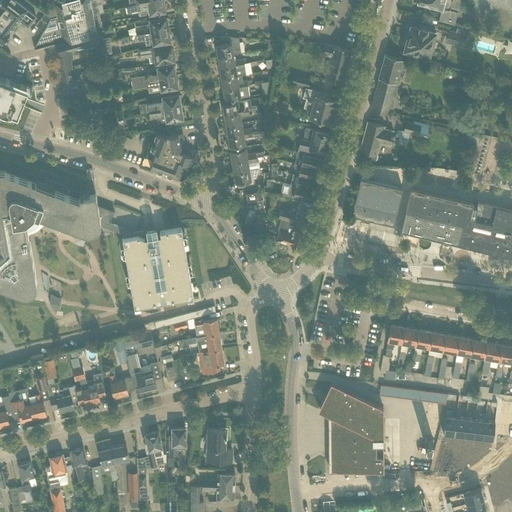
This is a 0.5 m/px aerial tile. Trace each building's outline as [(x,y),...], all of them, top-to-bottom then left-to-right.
[(35,14),(26,7),(27,7),(17,0),(0,0),(0,39),(2,41),(4,37),(5,38),(8,35),(7,34),(10,30),(9,30),(12,25),(13,26),(16,23),(15,22),(18,18),(22,20),(21,21),(25,24),(26,23),(28,24),(35,14)] [(52,0),(54,7),(56,16),(51,18),(50,18),(43,31),(39,39),(34,48),(48,44),(53,43),(54,42),(55,43),(56,42),(57,47),(56,47),(56,48),(55,48),(57,54),(58,55),(57,56),(72,52),(72,51),(99,44),(97,35),(96,31),(96,28),(93,14),(90,0),(52,0)] [(101,12),(98,0),(90,0),(93,14),(101,12)] [(163,0),(155,0),(137,3),(137,4),(138,10),(139,15),(149,13),(152,13),(163,11),(164,11),(165,11),(165,10),(166,10),(166,9),(166,8),(166,7),(166,6),(165,6),(165,5),(164,5),(163,0)] [(417,0),(417,3),(429,7),(430,4),(442,7),(439,19),(454,23),(460,0),(417,0)] [(56,16),(54,7),(42,11),(44,13),(51,18),(56,16)] [(101,13),(101,12),(93,14),(96,28),(102,27),(99,13),(101,13)] [(50,18),(51,18),(44,13),(35,25),(43,31),(50,18)] [(150,24),(135,26),(136,33),(168,28),(167,23),(168,23),(167,18),(166,18),(166,16),(156,18),(149,19),(150,24)] [(435,32),(427,30),(427,28),(419,26),(419,28),(411,25),(404,49),(414,52),(429,56),(435,32)] [(464,46),(468,30),(456,26),(455,30),(449,28),(445,41),(464,46)] [(168,28),(136,33),(137,41),(152,38),(153,43),(160,42),(170,41),(169,39),(170,39),(170,34),(169,34),(168,28)] [(101,34),(97,35),(99,44),(111,41),(110,36),(102,38),(101,34)] [(241,52),(239,37),(226,36),(220,36),(221,40),(215,42),(216,45),(215,45),(217,56),(233,53),(241,52)] [(342,84),(351,49),(325,43),(323,53),(331,55),(325,79),(342,84)] [(155,46),(139,49),(140,57),(149,56),(150,62),(157,61),(163,60),(173,59),(172,56),(173,55),(173,52),(172,52),(171,45),(161,47),(155,48),(155,46)] [(73,59),(72,52),(57,56),(59,68),(72,65),(71,59),(73,59)] [(234,60),(233,53),(217,56),(219,67),(244,63),(243,58),(234,60)] [(403,59),(394,56),(385,54),(378,77),(379,77),(370,108),(387,113),(400,67),(406,69),(409,59),(404,58),(404,60),(402,59),(403,59)] [(145,74),(131,77),(132,88),(147,85),(146,80),(175,75),(175,70),(176,69),(176,66),(174,65),(174,63),(164,65),(148,67),(149,73),(145,74)] [(246,73),(245,67),(244,63),(219,67),(221,78),(237,75),(246,73)] [(72,66),(72,65),(59,68),(60,69),(59,69),(61,81),(62,81),(73,79),(71,66),(72,66)] [(29,86),(0,75),(0,112),(2,114),(5,115),(8,115),(11,115),(11,114),(17,117),(29,86)] [(175,75),(146,80),(147,85),(147,86),(160,84),(161,89),(168,88),(177,87),(177,86),(179,84),(178,81),(176,80),(175,75)] [(238,81),(237,75),(221,78),(223,88),(248,84),(247,80),(238,81)] [(311,79),(294,75),(292,82),(306,86),(309,87),(311,79)] [(90,87),(88,76),(78,78),(78,81),(81,80),(82,88),(90,87)] [(77,78),(73,79),(62,81),(63,87),(62,87),(64,93),(73,92),(72,85),(78,84),(77,78)] [(249,95),(248,89),(248,84),(223,88),(224,99),(249,95)] [(335,107),(338,99),(330,97),(331,93),(309,87),(306,86),(303,97),(306,97),(304,107),(310,110),(308,116),(331,123),(333,115),(331,114),(333,107),(335,107)] [(148,103),(145,104),(146,109),(146,111),(149,111),(181,105),(180,100),(181,98),(180,96),(179,95),(178,93),(169,95),(162,96),(163,101),(148,103)] [(256,105),(255,104),(251,105),(250,98),(243,99),(237,100),(232,101),(222,103),(224,114),(248,110),(256,109),(257,109),(256,105)] [(68,116),(81,114),(79,99),(66,101),(68,116)] [(105,100),(107,107),(113,105),(111,99),(105,100)] [(286,110),(278,108),(279,101),(275,100),(271,114),(281,117),(284,118),(286,110)] [(113,105),(107,107),(98,109),(100,118),(107,121),(108,121),(108,119),(110,119),(111,122),(117,120),(113,105)] [(181,105),(149,111),(150,118),(157,116),(158,122),(166,120),(173,120),(183,118),(182,116),(183,114),(183,112),(181,111),(181,105)] [(249,114),(248,110),(224,114),(225,125),(241,122),(240,116),(249,114)] [(122,118),(118,119),(117,120),(111,122),(110,119),(108,119),(108,121),(107,121),(104,129),(119,134),(121,134),(120,127),(124,126),(122,118)] [(384,125),(377,123),(367,121),(359,150),(366,151),(364,157),(375,160),(377,159),(378,155),(377,154),(380,143),(389,145),(393,130),(384,128),(384,125)] [(418,134),(420,125),(406,121),(403,131),(418,134)] [(242,129),(241,122),(225,125),(227,136),(252,131),(251,127),(242,129)] [(330,133),(328,132),(313,128),(312,128),(306,127),(303,138),(300,137),(297,151),(309,154),(311,148),(325,152),(330,133)] [(244,137),(253,136),(252,131),(227,136),(229,147),(245,144),(244,137)] [(182,133),(165,136),(158,133),(152,150),(155,151),(150,166),(178,177),(184,162),(188,163),(193,149),(185,147),(185,145),(179,146),(179,143),(180,143),(179,138),(183,138),(182,133)] [(466,143),(476,145),(478,137),(468,134),(466,143)] [(263,151),(256,152),(246,154),(245,147),(230,150),(231,161),(256,157),(264,155),(263,151)] [(322,157),(312,155),(309,154),(297,151),(296,156),(302,158),(301,164),(319,168),(321,169),(322,165),(320,164),(322,157)] [(259,162),(257,161),(256,157),(231,161),(233,171),(249,169),(258,168),(258,167),(259,166),(259,162)] [(319,168),(301,164),(294,162),(293,166),(295,167),(299,169),(298,174),(316,179),(319,179),(320,175),(318,174),(319,168)] [(256,177),(258,168),(249,169),(233,171),(235,183),(237,182),(237,184),(240,185),(240,187),(254,184),(253,178),(256,177)] [(0,285),(21,293),(23,294),(25,294),(27,294),(29,293),(31,292),(33,291),(34,289),(35,287),(36,285),(36,283),(36,281),(26,221),(35,213),(85,232),(87,232),(88,233),(90,233),(91,233),(93,232),(94,232),(96,231),(97,230),(98,228),(99,226),(100,226),(100,225),(122,233),(122,232),(131,231),(109,223),(114,211),(98,205),(95,192),(89,193),(88,188),(79,190),(80,195),(79,195),(79,198),(54,189),(54,186),(37,180),(36,182),(4,170),(2,170),(1,169),(0,169),(0,285)] [(315,185),(316,179),(298,174),(295,185),(314,189),(316,190),(317,186),(315,185)] [(402,188),(360,178),(351,216),(393,226),(402,188)] [(290,183),(287,194),(293,195),(304,198),(314,200),(315,196),(312,195),(314,189),(295,185),(290,183)] [(258,187),(249,189),(239,190),(243,209),(249,208),(265,213),(262,199),(260,199),(258,187)] [(511,255),(511,208),(477,201),(476,206),(472,205),(472,204),(415,190),(406,229),(423,233),(424,232),(427,233),(427,236),(511,255)] [(279,217),(278,217),(282,218),(290,221),(298,223),(307,226),(314,203),(313,203),(305,200),(300,198),(297,209),(296,208),(295,208),(294,208),(294,209),(293,209),(292,209),(292,210),(291,210),(291,211),(291,212),(288,211),(281,208),(280,212),(279,217)] [(278,235),(277,240),(289,244),(289,243),(301,246),(306,230),(296,227),(289,224),(290,221),(282,218),(281,222),(278,229),(280,229),(278,235)] [(193,296),(187,262),(181,227),(159,231),(150,233),(150,234),(147,234),(146,228),(131,231),(122,232),(122,233),(123,237),(122,237),(134,306),(162,301),(160,292),(163,291),(165,301),(193,296)] [(145,330),(193,317),(215,311),(214,305),(144,324),(145,330)] [(216,317),(207,319),(194,321),(196,336),(206,334),(219,332),(216,317)] [(175,325),(176,331),(188,328),(186,322),(175,325)] [(402,342),(404,326),(390,323),(384,355),(390,356),(391,349),(392,349),(394,340),(402,342)] [(415,344),(418,328),(404,326),(402,342),(401,344),(399,358),(404,359),(405,352),(406,352),(407,345),(408,343),(415,344)] [(429,347),(432,331),(418,328),(415,344),(415,346),(422,347),(422,345),(429,347)] [(138,334),(141,349),(154,345),(151,331),(138,334)] [(443,349),(446,333),(432,331),(429,347),(429,349),(435,350),(435,348),(443,349)] [(221,347),(219,332),(206,334),(196,336),(199,351),(209,349),(209,350),(221,347)] [(457,352),(460,336),(446,333),(443,349),(443,351),(449,352),(449,350),(457,352)] [(470,354),(473,338),(460,336),(457,352),(456,354),(462,355),(463,353),(470,354)] [(484,357),(487,341),(473,338),(470,354),(470,356),(476,357),(477,355),(484,357)] [(498,359),(501,343),(487,341),(484,357),(484,359),(490,360),(490,358),(498,359)] [(511,362),(511,360),(511,345),(501,343),(498,359),(495,375),(501,376),(504,360),(511,362)] [(124,347),(116,349),(119,363),(127,361),(128,361),(126,355),(124,347)] [(209,349),(199,351),(201,363),(203,373),(216,371),(215,364),(224,363),(222,347),(209,350),(209,349)] [(44,358),(43,352),(30,356),(32,361),(44,358)] [(136,353),(126,355),(128,361),(127,361),(131,376),(136,375),(136,376),(139,390),(142,389),(148,387),(156,385),(154,376),(150,362),(150,364),(143,365),(139,366),(136,353)] [(430,375),(432,363),(433,356),(428,355),(424,375),(430,376),(430,375)] [(444,378),(447,358),(442,357),(438,377),(444,378)] [(458,378),(461,361),(455,359),(452,377),(458,378)] [(55,377),(52,360),(44,361),(46,379),(55,377)] [(411,372),(412,364),(406,363),(404,374),(410,375),(410,372),(411,372)] [(105,395),(102,372),(93,374),(94,378),(86,380),(82,365),(72,368),(74,380),(79,378),(81,386),(76,388),(75,388),(78,402),(78,403),(84,401),(85,404),(100,400),(99,397),(105,395)] [(175,374),(172,366),(166,367),(169,376),(175,374)] [(128,392),(124,378),(116,380),(114,373),(113,367),(102,370),(103,376),(108,375),(110,382),(109,382),(111,387),(113,396),(128,392)] [(45,375),(36,377),(39,390),(47,388),(48,388),(47,384),(45,375)] [(58,382),(49,381),(48,390),(57,391),(58,382)] [(383,439),(383,407),(371,401),(349,391),(334,384),(325,404),(322,402),(318,410),(321,411),(328,415),(331,416),(331,452),(329,452),(329,471),(331,471),(372,470),(383,470),(383,439)] [(78,402),(75,388),(76,388),(76,385),(62,388),(64,395),(56,397),(57,401),(59,410),(62,410),(62,411),(67,409),(67,408),(74,406),(73,404),(78,402)] [(434,391),(433,401),(444,402),(445,403),(446,396),(446,393),(434,391)] [(33,417),(30,403),(23,405),(22,398),(17,399),(16,393),(9,395),(9,396),(8,396),(12,409),(17,407),(18,411),(20,420),(27,419),(27,420),(33,419),(32,417),(33,417)] [(36,401),(30,403),(33,417),(35,417),(35,418),(40,417),(40,415),(46,414),(44,404),(43,400),(42,400),(40,393),(34,394),(36,401)] [(7,413),(6,410),(12,409),(8,396),(9,396),(9,395),(1,397),(3,402),(0,403),(0,427),(4,426),(3,425),(9,423),(7,413)] [(430,404),(423,432),(428,434),(428,437),(432,438),(433,435),(437,436),(444,407),(430,404)] [(445,415),(442,433),(454,434),(456,416),(445,415)] [(456,416),(454,434),(463,435),(465,417),(456,416)] [(465,417),(463,435),(473,436),(475,418),(465,417)] [(475,418),(473,436),(482,437),(485,419),(475,418)] [(485,419),(482,437),(493,439),(495,421),(485,419)] [(185,444),(185,437),(185,427),(172,427),(172,435),(169,435),(169,455),(177,455),(177,448),(177,444),(185,444)] [(225,448),(225,432),(225,429),(208,428),(207,460),(231,461),(231,460),(229,460),(230,450),(232,450),(232,449),(225,448)] [(145,433),(147,441),(145,442),(148,456),(144,457),(146,467),(157,465),(154,448),(162,447),(158,430),(145,433)] [(431,446),(432,438),(428,437),(426,436),(426,438),(425,442),(424,444),(431,446)] [(121,463),(129,461),(128,458),(129,458),(128,453),(126,443),(112,446),(115,461),(119,478),(117,478),(117,479),(117,492),(125,492),(124,477),(121,463)] [(87,464),(86,461),(87,461),(85,456),(83,446),(71,449),(73,459),(79,482),(86,480),(82,465),(87,464)] [(119,478),(115,461),(112,446),(105,448),(105,446),(100,447),(100,449),(98,450),(100,459),(101,464),(108,463),(112,480),(117,479),(117,478),(119,478)] [(62,477),(66,476),(67,474),(66,469),(62,453),(60,454),(59,453),(56,453),(56,455),(49,457),(51,464),(45,466),(47,475),(54,511),(62,511),(65,511),(59,480),(62,477)] [(36,485),(34,475),(32,470),(30,460),(18,463),(20,473),(22,478),(20,478),(24,490),(26,501),(34,499),(31,487),(36,485)] [(173,477),(179,469),(174,466),(168,474),(173,477)] [(138,506),(136,472),(128,473),(130,498),(131,507),(138,506)] [(235,472),(225,472),(217,472),(217,479),(202,479),(202,484),(234,486),(235,472)] [(146,486),(146,474),(138,474),(138,486),(146,486)] [(101,477),(93,478),(95,494),(103,492),(101,477)] [(199,501),(199,491),(202,491),(202,490),(216,490),(216,498),(223,498),(233,498),(234,486),(202,484),(196,484),(190,484),(189,511),(203,511),(203,501),(199,501)] [(22,511),(22,510),(20,503),(17,486),(9,488),(15,511),(12,511),(11,511),(22,511)] [(83,495),(81,487),(75,489),(77,497),(83,495)] [(481,488),(463,492),(466,503),(483,499),(481,488)] [(423,508),(422,505),(422,502),(420,502),(419,496),(394,499),(395,511),(423,508)] [(483,499),(466,503),(468,511),(470,511),(486,508),(483,499)]
